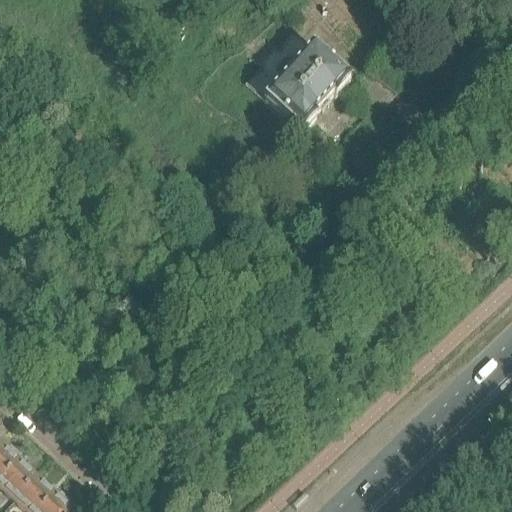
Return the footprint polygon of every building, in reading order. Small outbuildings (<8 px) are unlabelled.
[(294,38),(246,90),(301,142),(316,127),(313,124),(333,103),(335,105),(349,90),(294,38)] [(0,484),(19,464),(21,461),(1,443),(0,444),(0,484)] [(19,464),(0,484),(0,494),(14,507),(37,481),(19,464)] [(42,511),(55,498),(37,481),(14,507),(19,511),(42,511)] [(76,511),(58,495),(55,498),(42,511),(76,511)]
